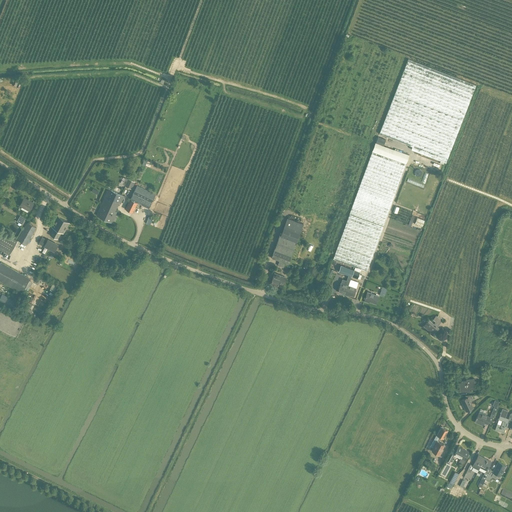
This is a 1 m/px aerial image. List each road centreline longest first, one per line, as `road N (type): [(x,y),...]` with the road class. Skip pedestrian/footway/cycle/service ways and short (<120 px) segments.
road 1 (unclassified): [(423,347),(386,321),(280,301),(142,250),(0,162)]
road 2 (residential): [(511,447),(487,444),(454,421),(437,364),(423,347)]
